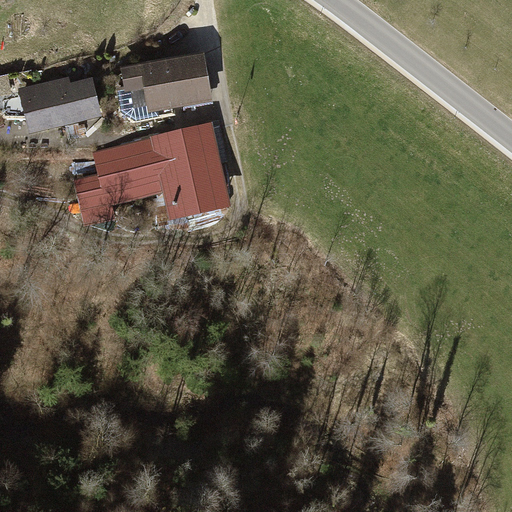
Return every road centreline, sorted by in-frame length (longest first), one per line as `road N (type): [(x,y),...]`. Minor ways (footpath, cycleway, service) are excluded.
road 1 (tertiary): [(335,0),(511,137)]
road 2 (track): [(0,196),(119,236),(158,238)]
road 3 (track): [(0,143),(146,133)]
